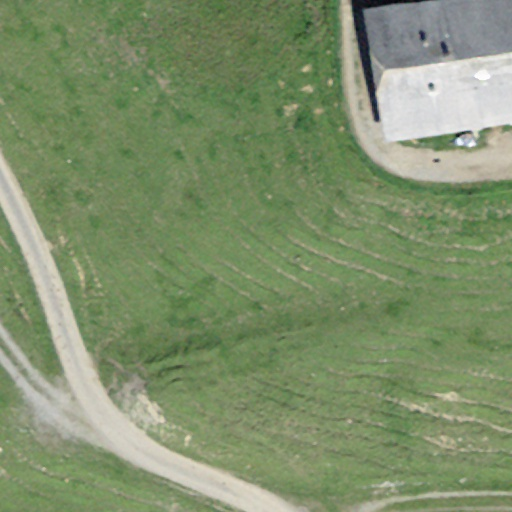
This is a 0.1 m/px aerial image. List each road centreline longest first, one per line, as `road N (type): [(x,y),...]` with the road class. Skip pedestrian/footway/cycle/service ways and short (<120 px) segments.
road 1 (unclassified): [(0,198),(90,394),(164,470),(255,511)]
road 2 (track): [(511,502),(374,511)]
